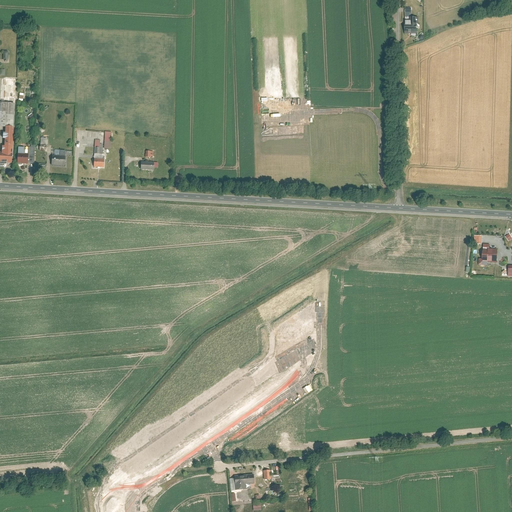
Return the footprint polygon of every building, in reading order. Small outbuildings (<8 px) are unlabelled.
[(412,9),(405,10),(404,34),(417,34),(417,26),(418,26),(418,18),(411,18),(412,9)] [(0,153),(0,152),(0,161),(11,163),(15,78),(1,77),(0,95),(0,124),(4,125),(4,132),(1,132),(1,138),(4,138),(3,145),(1,145),(0,153)] [(102,153),(102,144),(99,144),(99,140),(94,139),(94,144),(94,153),(102,153)] [(24,146),(17,146),(16,163),(27,164),(28,153),(24,153),(24,146)] [(59,155),(52,155),(51,164),(64,165),(65,155),(64,155),(64,150),(59,150),(59,155)] [(94,153),(93,158),(93,167),(103,168),(103,159),(102,159),(102,154),(94,153)] [(157,162),(140,161),(140,169),(153,170),(153,167),(157,167),(157,162)] [(497,254),(483,253),(482,264),(496,265),(497,254)] [(253,473),(233,475),(234,490),(247,489),(246,483),(254,483),(253,473)]
